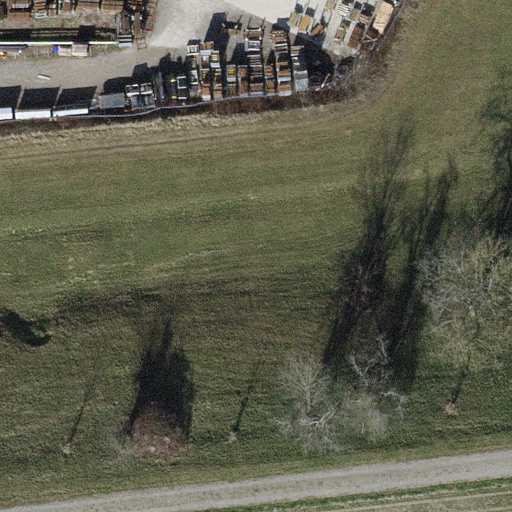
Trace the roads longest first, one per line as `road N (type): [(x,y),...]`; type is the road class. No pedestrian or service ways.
road 1 (track): [(0,161),(181,146),(379,98),(427,0)]
road 2 (track): [(54,511),(511,462)]
